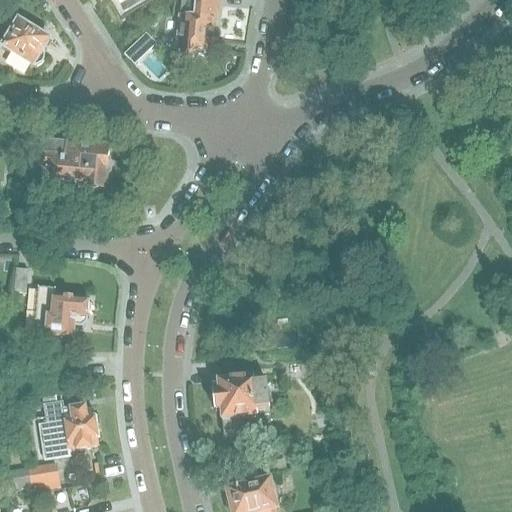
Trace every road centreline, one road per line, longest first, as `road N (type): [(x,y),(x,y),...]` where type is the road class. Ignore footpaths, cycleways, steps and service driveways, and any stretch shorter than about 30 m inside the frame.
road 1 (residential): [(192,511),(173,371),(187,284),(235,183),(234,145)]
road 2 (residential): [(236,128),(397,82),(440,58),(500,0)]
road 3 (residential): [(150,260),(134,372),(154,511)]
road 4 (residential): [(0,242),(150,260)]
road 5 (residential): [(234,145),(207,166),(150,260)]
road 6 (residential): [(236,128),(264,0)]
road 7 (residential): [(119,108),(104,60),(63,0)]
